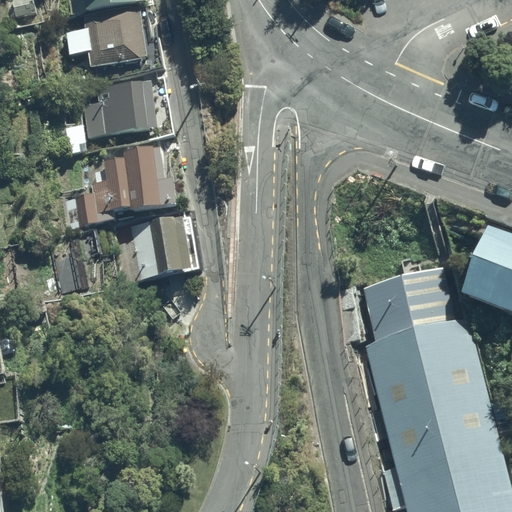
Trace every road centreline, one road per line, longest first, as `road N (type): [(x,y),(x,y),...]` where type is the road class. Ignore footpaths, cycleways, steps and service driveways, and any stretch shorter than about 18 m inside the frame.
road 1 (residential): [(217,511),(255,377),(262,113),(272,68),(294,42)]
road 2 (residential): [(353,84),(318,134),(310,251),(353,511)]
road 3 (trunk): [(128,511),(0,95)]
road 4 (residential): [(489,0),(420,31),(396,63),(384,101)]
road 5 (residential): [(511,153),(384,101)]
